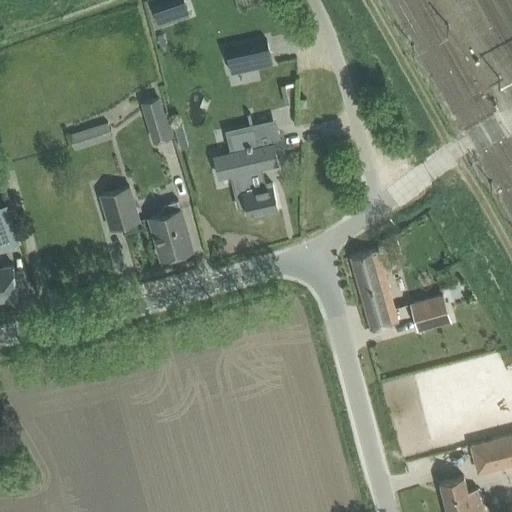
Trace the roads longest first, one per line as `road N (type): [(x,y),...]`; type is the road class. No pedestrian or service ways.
road 1 (unclassified): [(0,334),(92,319),(319,253)]
road 2 (unclassified): [(319,253),(375,212),(375,188),(313,0)]
road 3 (unclassified): [(385,511),(319,253)]
